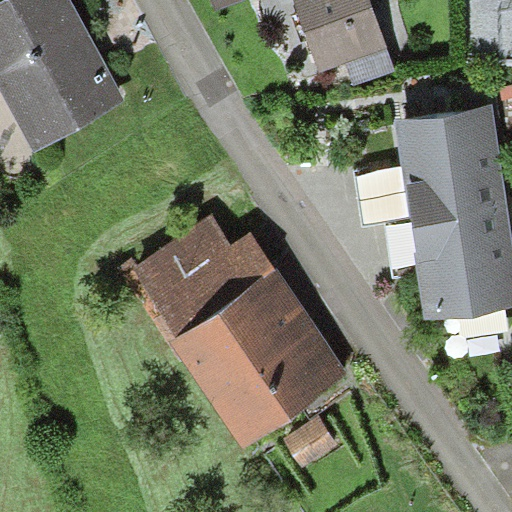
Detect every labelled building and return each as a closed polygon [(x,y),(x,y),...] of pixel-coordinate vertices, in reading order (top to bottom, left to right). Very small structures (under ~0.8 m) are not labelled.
[(0,0),(0,72),(35,138),(125,91),(105,52),(77,0),(0,0)] [(300,0),(321,63),(347,55),(389,41),(375,0),(300,0)] [(396,64),(389,41),(347,55),(354,77),(396,64)] [(398,104),(410,201),(506,189),(493,92),(398,104)] [(511,238),(506,189),(410,201),(424,307),(511,296),(511,238)] [(174,316),(276,254),(252,221),(233,232),(214,206),(136,257),(174,316)] [(313,310),(276,254),(174,316),(169,319),(244,429),(348,363),(313,310)]
